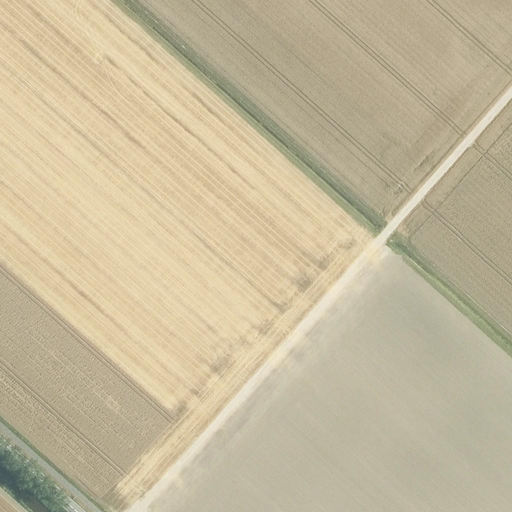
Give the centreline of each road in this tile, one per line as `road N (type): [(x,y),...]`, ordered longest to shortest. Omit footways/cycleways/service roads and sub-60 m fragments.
road 1 (track): [(380,240),(136,511)]
road 2 (track): [(380,240),(109,0)]
road 3 (track): [(511,92),(380,240)]
